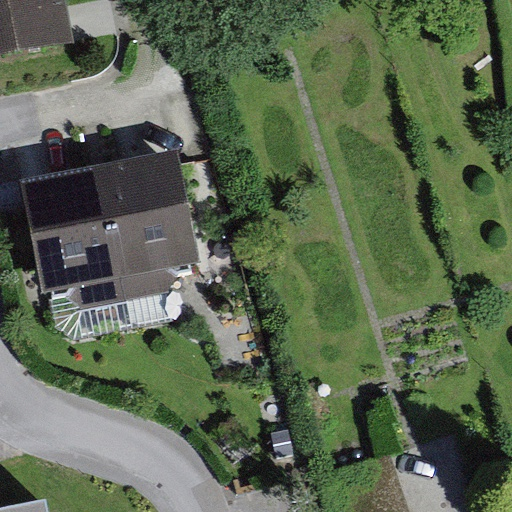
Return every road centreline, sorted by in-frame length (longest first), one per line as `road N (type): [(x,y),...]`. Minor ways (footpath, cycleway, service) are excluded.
road 1 (residential): [(208,511),(191,475),(164,452),(24,409),(0,385)]
road 2 (residential): [(123,100),(0,125)]
